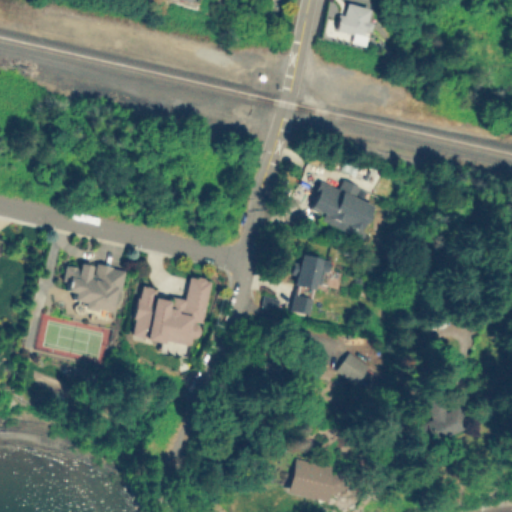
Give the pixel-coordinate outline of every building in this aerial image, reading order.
[(362,36),(367,6),(343,2),(341,13),(335,12),(332,32),(362,36)] [(318,218),(357,238),(362,229),(356,227),(368,203),(351,195),(355,185),(339,177),(334,187),(317,179),(304,205),(320,213),(318,218)] [(287,281),(316,289),(325,259),(296,250),(287,281)] [(119,268),(76,258),(75,266),(63,263),(57,288),(70,291),(68,298),(79,300),(77,308),(109,315),(119,268)] [(207,278),(186,274),(182,298),(153,293),(154,286),(135,283),(126,334),(183,344),(185,335),(196,337),(207,278)] [(309,297),(291,293),(287,310),(305,315),(309,297)] [(273,309),(275,299),(260,295),(258,305),(273,309)] [(363,364),(344,350),(331,368),(349,382),(363,364)] [(463,425),(453,404),(439,410),(434,401),(421,408),(426,418),(407,427),(417,447),(463,425)] [(323,489),(337,492),(341,475),(326,472),(327,464),(290,457),(283,491),(321,499),(323,489)]
